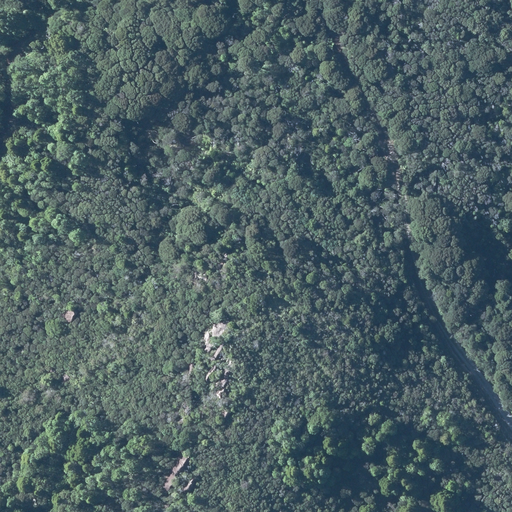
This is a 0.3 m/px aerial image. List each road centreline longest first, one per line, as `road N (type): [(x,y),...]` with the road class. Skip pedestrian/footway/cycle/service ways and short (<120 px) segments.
road 1 (track): [(309,0),(381,145),(403,286),(511,460)]
road 2 (track): [(0,107),(12,51),(92,0)]
